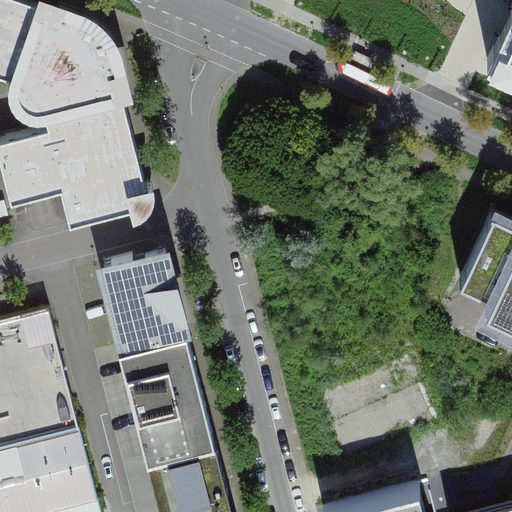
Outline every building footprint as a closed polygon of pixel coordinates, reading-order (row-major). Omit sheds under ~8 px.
[(0,0),(0,74),(1,71),(16,75),(15,83),(15,89),(18,97),(22,102),(28,105),(34,108),(39,109),(45,108),(49,123),(0,135),(0,150),(12,198),(62,185),(70,219),(131,204),(132,207),(135,206),(140,204),(144,201),(148,196),(150,191),(150,184),(149,178),(146,179),(123,86),(119,87),(115,72),(123,70),(116,46),(112,38),(108,30),(101,22),(93,16),(84,11),(61,2),(58,9),(45,4),(45,2),(40,0),(0,0)] [(511,0),(506,0),(479,60),(511,74),(511,0)] [(493,205),(494,206),(460,276),(493,292),(487,304),(511,316),(511,212),(493,204),(493,205)] [(134,251),(105,259),(127,342),(187,327),(167,247),(136,256),(134,251)] [(0,442),(80,421),(49,305),(0,317),(0,442)] [(187,327),(127,342),(120,344),(149,455),(216,438),(187,327)] [(80,421),(0,442),(0,511),(102,511),(103,511),(80,421)] [(235,511),(216,438),(149,455),(163,511),(235,511)] [(511,511),(511,491),(446,509),(446,511),(425,511),(416,474),(319,499),(321,511),(511,511)]
